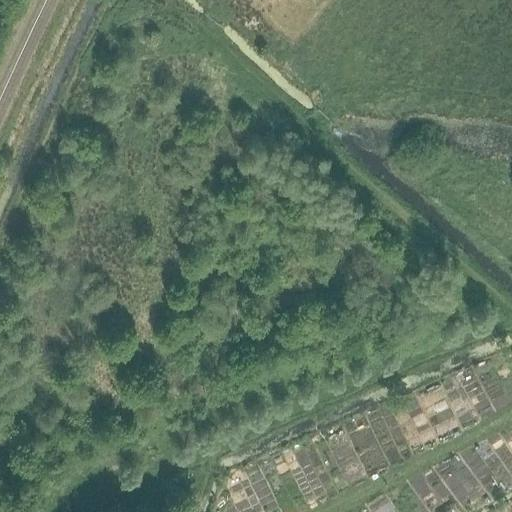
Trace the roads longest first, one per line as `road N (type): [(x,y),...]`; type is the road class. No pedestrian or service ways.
road 1 (track): [(511,314),(277,110)]
road 2 (track): [(511,419),(339,511)]
